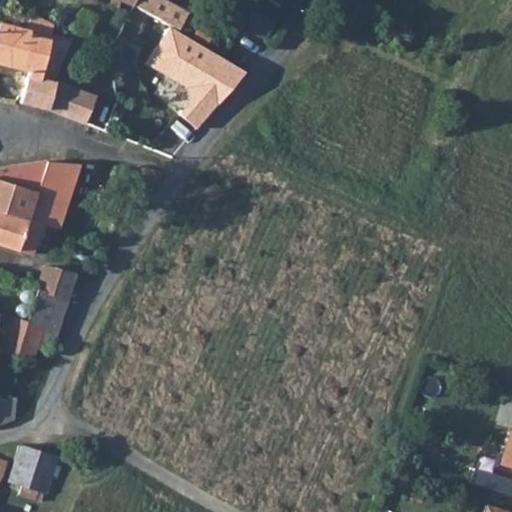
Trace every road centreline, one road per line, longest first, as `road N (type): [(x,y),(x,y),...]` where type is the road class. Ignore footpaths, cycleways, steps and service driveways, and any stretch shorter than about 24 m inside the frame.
road 1 (residential): [(177,174),(41,404),(19,429),(0,433)]
road 2 (residential): [(329,0),(297,46),(177,174)]
road 3 (residential): [(0,130),(49,131),(177,174)]
